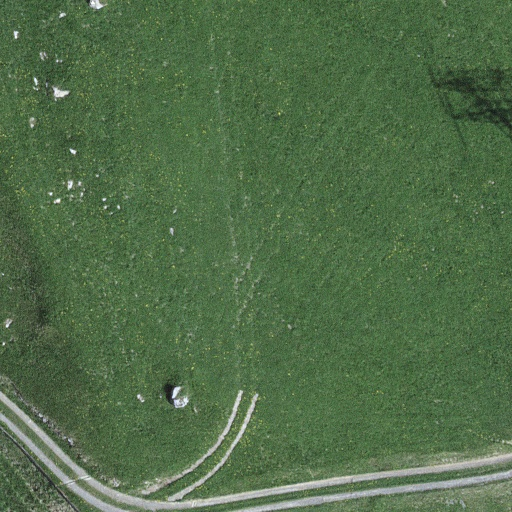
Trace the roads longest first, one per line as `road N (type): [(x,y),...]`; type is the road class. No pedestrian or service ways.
road 1 (track): [(0,420),(62,466),(147,509),(511,458)]
road 2 (trunk): [(0,160),(150,511)]
